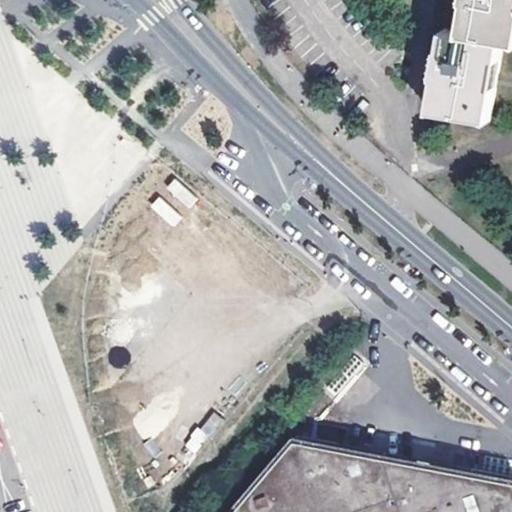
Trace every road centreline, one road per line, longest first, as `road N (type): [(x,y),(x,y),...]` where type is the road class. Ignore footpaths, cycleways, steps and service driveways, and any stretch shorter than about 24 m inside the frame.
road 1 (tertiary): [(511,327),(287,134)]
road 2 (tertiary): [(136,0),(265,128),(287,134)]
road 3 (tertiary): [(287,134),(280,113),(178,0)]
